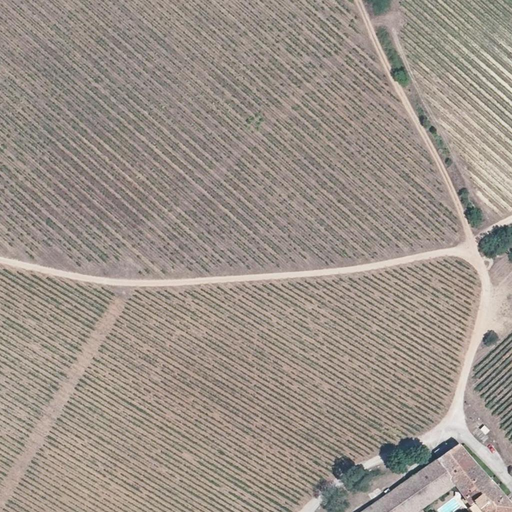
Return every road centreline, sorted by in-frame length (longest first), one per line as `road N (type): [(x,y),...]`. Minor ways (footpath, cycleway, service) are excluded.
road 1 (track): [(0,259),(156,283),(461,252)]
road 2 (track): [(461,252),(484,275),(484,302),(448,430)]
